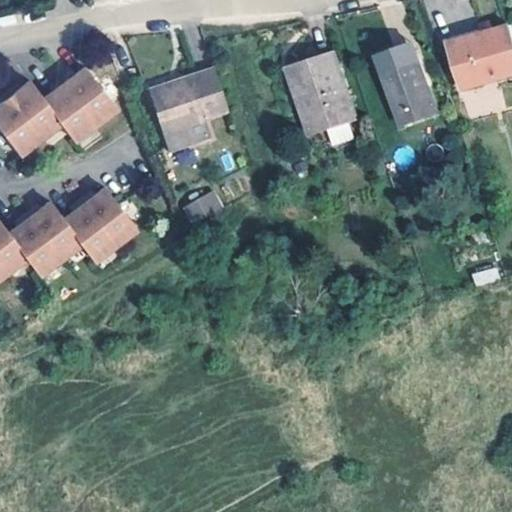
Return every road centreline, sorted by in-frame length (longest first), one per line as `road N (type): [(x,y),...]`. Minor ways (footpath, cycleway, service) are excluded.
road 1 (residential): [(266,0),(0,44)]
road 2 (unknown): [(0,178),(6,186),(42,188),(133,149)]
